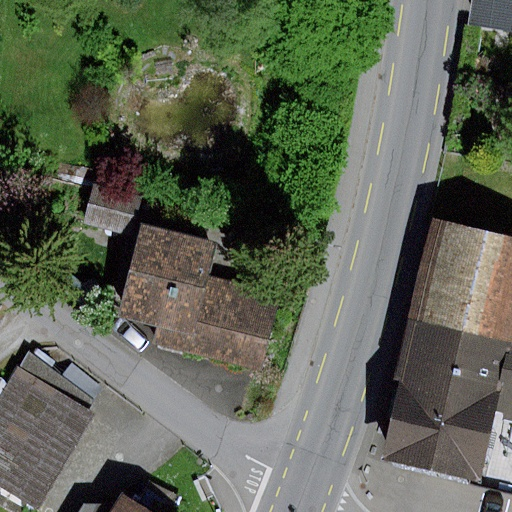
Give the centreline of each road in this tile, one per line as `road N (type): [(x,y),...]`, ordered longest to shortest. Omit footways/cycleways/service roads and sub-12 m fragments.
road 1 (primary): [(423,0),(372,275),(318,468)]
road 2 (unclassified): [(0,277),(187,420),(259,455),(318,468)]
